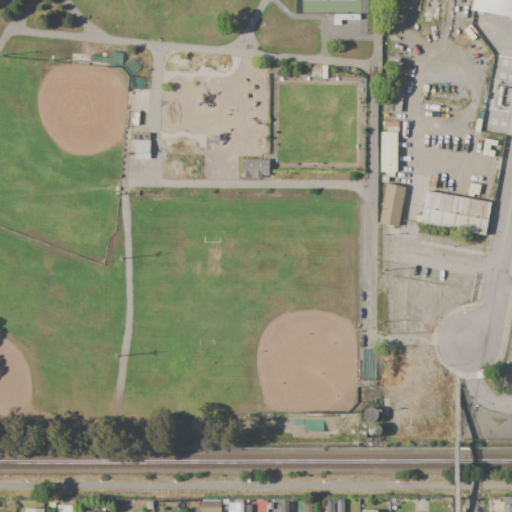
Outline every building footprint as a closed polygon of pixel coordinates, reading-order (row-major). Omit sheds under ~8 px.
[(419,0),(424,0),(422,17),(437,19),(440,0),(446,0),(442,27),(416,22),(419,0)] [(472,0),(511,0),(511,17),(471,10),(472,0)] [(452,23),(465,25),(464,31),(451,29),(452,23)] [(452,33),(477,36),(476,42),(451,39),(452,33)] [(451,41),(477,44),(476,50),(450,46),(451,41)] [(394,111),(395,101),(397,86),(403,87),(400,113),(394,112),(394,111)] [(477,118),(482,119),(479,132),(474,131),(477,118)] [(397,132),(397,172),(394,172),(394,177),(388,177),(382,177),(382,172),(380,172),(380,132),(397,132)] [(134,140),(150,140),(150,159),(134,159),(134,140)] [(241,159),(269,160),(269,176),(262,176),(262,178),(241,178),(241,159)] [(386,183),(405,187),(398,227),(379,223),(386,183)] [(472,183),(482,185),(480,197),(469,195),(472,183)] [(426,191),(491,202),(485,235),(421,224),(421,222),(422,216),(426,191)] [(366,409),(369,408),(372,408),(375,409),(377,411),(378,414),(378,417),(376,420),(374,422),(372,423),(369,423),(366,421),(364,419),(363,417),(363,414),(364,411),(366,409)] [(371,425),(373,424),(376,424),(379,425),(381,427),(382,430),(382,433),(381,435),(378,437),(376,438),(373,438),(370,437),(368,435),(367,432),(367,429),(368,427),(371,425)] [(358,430),(366,430),(366,438),(358,438),(358,430)] [(511,511),(511,497),(502,497),(502,511),(511,511)] [(223,511),(223,500),(239,500),(239,503),(243,503),(243,511),(223,511)] [(336,511),(336,500),(344,500),(344,511),(336,511)] [(200,511),(200,501),(221,501),(221,511),(200,511)] [(326,511),(326,502),(334,502),(334,511),(326,511)]
